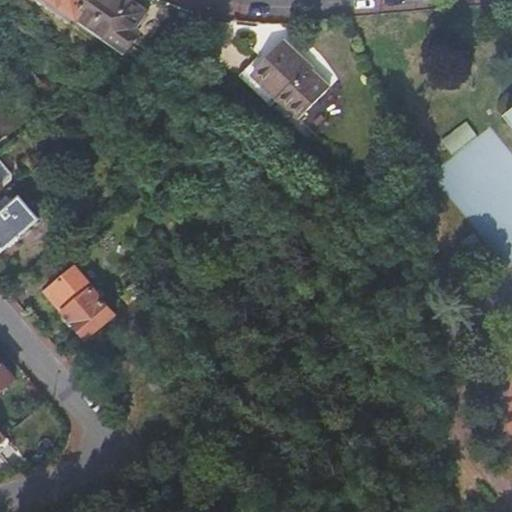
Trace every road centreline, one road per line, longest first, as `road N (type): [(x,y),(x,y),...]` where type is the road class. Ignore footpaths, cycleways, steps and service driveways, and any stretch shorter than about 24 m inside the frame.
road 1 (residential): [(99,435),(0,321)]
road 2 (residential): [(99,435),(95,464),(0,505)]
